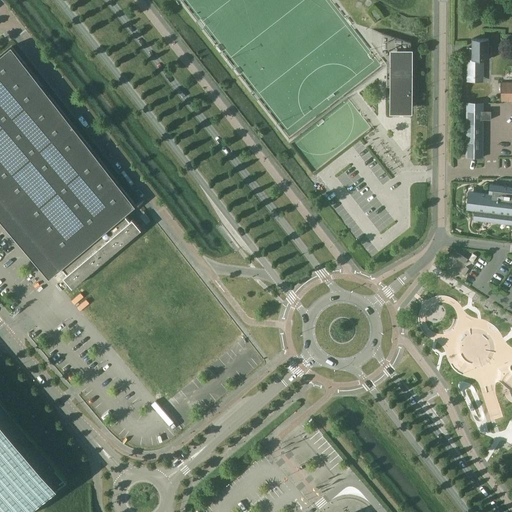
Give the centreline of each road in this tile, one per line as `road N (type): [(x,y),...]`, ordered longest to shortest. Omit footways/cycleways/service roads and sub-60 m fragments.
road 1 (unclassified): [(11,18),(204,265),(274,275)]
road 2 (secondary): [(340,295),(108,0)]
road 3 (secondary): [(56,0),(274,275)]
road 4 (tertiary): [(369,308),(430,255),(440,233),(442,0)]
road 5 (secondary): [(499,511),(373,348)]
road 6 (tertiary): [(314,353),(161,484)]
road 7 (tertiary): [(0,329),(125,481)]
road 8 (secondary): [(349,365),(467,511)]
